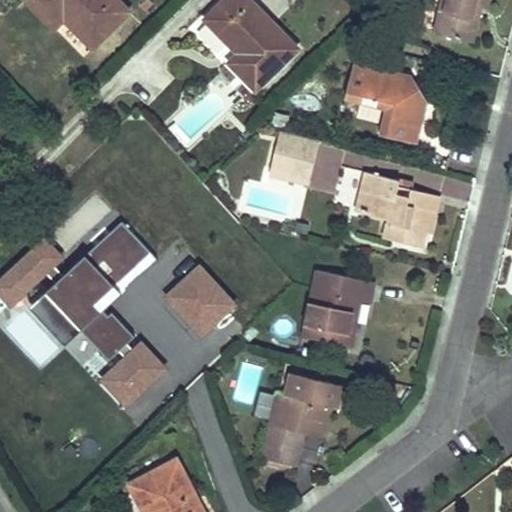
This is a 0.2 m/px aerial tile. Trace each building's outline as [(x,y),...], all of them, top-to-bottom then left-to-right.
[(132,9),(122,0),(29,0),(55,24),(66,12),(99,43),(132,9)] [(208,16),(223,0),(207,0),(190,18),(217,43),(231,56),(240,46),(227,34),(208,16)] [(227,34),(259,2),(257,0),(223,0),(208,16),(227,34)] [(490,0),(445,0),(440,26),(465,32),(473,0),(482,0),(486,1),(490,2),(490,0)] [(477,35),(486,1),(482,0),(473,0),(465,32),(477,35)] [(259,85),(299,43),(259,2),(227,34),(240,46),(231,56),(259,85)] [(99,43),(66,12),(55,24),(88,55),(99,43)] [(410,69),(357,56),(345,96),(383,106),(378,126),(422,138),(432,95),(416,94),(418,85),(406,85),(410,69)] [(432,95),(410,69),(406,85),(418,85),(416,94),(432,95)] [(221,110),(208,96),(178,124),(191,138),(221,110)] [(285,104),(274,115),(284,125),(295,114),(285,104)] [(323,135),(284,126),(274,170),(313,179),(323,135)] [(277,134),(263,131),(260,143),(274,146),(277,134)] [(397,178),(362,170),(359,186),(368,188),(363,210),(388,216),(384,233),(420,241),(422,231),(428,206),(437,208),(441,191),(415,185),(412,195),(394,191),(397,178)] [(412,195),(415,185),(415,182),(397,178),(394,191),(412,195)] [(368,188),(359,186),(353,207),(363,210),(368,188)] [(291,196),(252,187),(247,205),(286,214),(291,196)] [(428,206),(422,231),(431,233),(437,208),(428,206)] [(79,242),(88,251),(121,218),(112,209),(79,242)] [(101,310),(155,259),(121,224),(64,277),(55,268),(63,260),(44,240),(0,281),(0,297),(10,309),(47,274),(57,284),(28,311),(62,347),(80,330),(110,361),(119,352),(124,358),(99,382),(123,407),(166,367),(142,342),(133,350),(127,344),(134,338),(111,314),(108,317),(101,310)] [(318,262),(301,332),(352,343),(357,318),(349,316),(355,292),(363,294),(373,296),(377,276),(318,262)] [(236,305),(200,266),(165,297),(201,337),(236,305)] [(349,316),(357,318),(363,294),(355,292),(349,316)] [(250,324),(242,333),(249,339),(257,331),(250,324)] [(279,391),(275,390),(259,458),(294,466),(303,430),(320,434),(327,401),(332,402),(336,381),(284,370),(279,391)] [(205,511),(181,463),(134,487),(147,511),(151,511),(156,510),(156,511),(205,511)]
